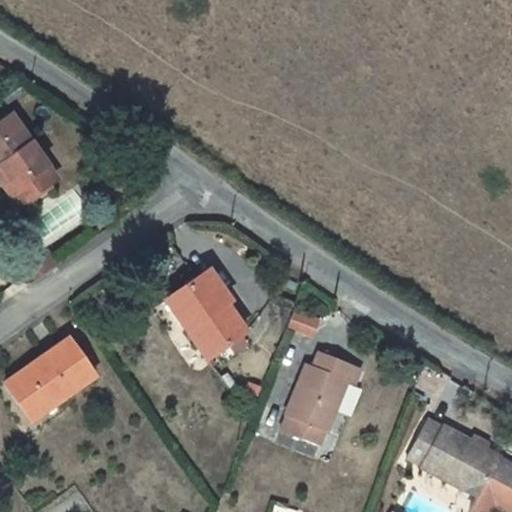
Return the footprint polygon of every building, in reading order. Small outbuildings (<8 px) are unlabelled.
[(0,173),(20,201),(48,180),(3,118),(0,119),(0,173)] [(0,173),(0,193),(10,208),(20,201),(0,173)] [(10,253),(33,284),(53,270),(45,259),(37,265),(22,244),(10,253)] [(217,310),(221,307),(226,303),(204,274),(195,281),(217,310)] [(206,363),(242,335),(221,307),(217,310),(195,281),(161,307),(206,363)] [(299,287),(289,284),(286,292),(296,295),(299,287)] [(287,330),(308,340),(315,325),(294,315),(287,330)] [(54,402),(61,412),(95,387),(65,345),(4,389),(27,421),(54,402)] [(278,434),(319,451),(346,384),(353,387),(359,373),(317,356),(312,370),(303,368),(278,434)] [(54,402),(27,421),(34,432),(61,412),(54,402)] [(430,425),(409,463),(424,471),(423,471),(480,502),(475,511),(497,511),(498,510),(501,511),(511,511),(511,469),(501,464),(502,463),(487,455),(473,448),(444,432),(444,433),(430,425)] [(476,442),(473,448),(487,455),(490,450),(476,442)]
